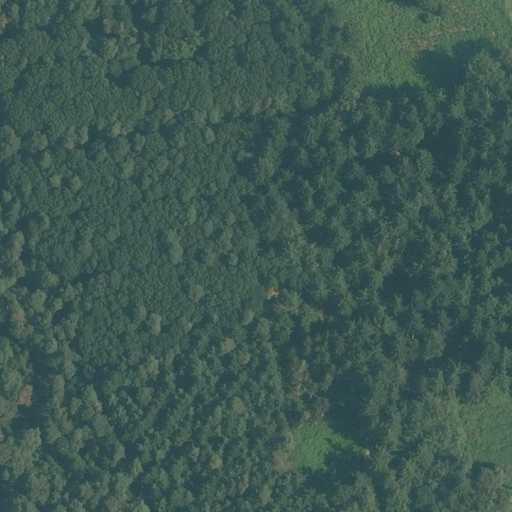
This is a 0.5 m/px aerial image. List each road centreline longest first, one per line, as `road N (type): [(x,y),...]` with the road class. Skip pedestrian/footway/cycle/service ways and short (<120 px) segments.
road 1 (track): [(377,511),(296,130)]
road 2 (track): [(0,185),(152,511)]
road 3 (track): [(296,130),(0,173)]
road 4 (track): [(511,92),(296,130)]
road 5 (track): [(296,130),(265,0)]
